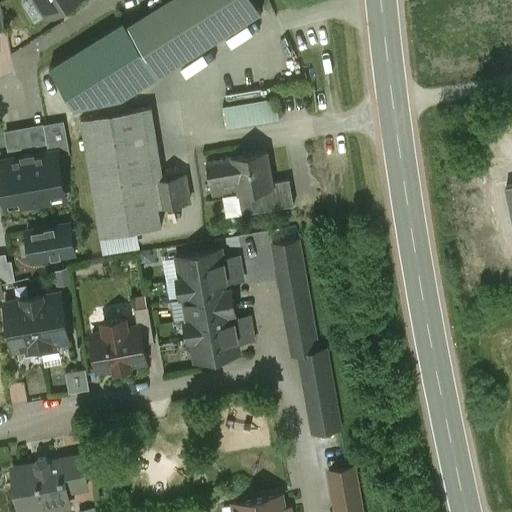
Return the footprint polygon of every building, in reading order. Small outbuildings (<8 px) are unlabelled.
[(38,0),(48,16),(73,0),(38,0)] [(255,0),(166,0),(127,25),(159,75),(262,11),(255,0)] [(124,21),(50,67),(75,107),(122,99),(142,86),(159,75),(127,25),(124,21)] [(281,96),(226,100),(227,123),(282,118),(281,96)] [(142,107),(82,117),(101,235),(161,225),(158,206),(154,179),(142,107)] [(57,150),(1,160),(9,207),(65,198),(57,150)] [(267,150),(233,156),(233,157),(207,161),(213,196),(239,192),(273,186),(272,181),(267,150)] [(185,173),(154,179),(158,206),(190,200),(185,173)] [(273,186),(239,192),(239,193),(249,191),(253,209),(242,211),(243,212),(295,204),(290,178),(272,181),(273,186)] [(69,222),(30,228),(34,259),(74,253),(69,222)] [(299,239),(272,244),(276,266),(303,261),(299,239)] [(221,249),(178,257),(181,277),(181,278),(241,267),(239,256),(223,259),(221,249)] [(303,261),(276,266),(280,287),(307,283),(303,261)] [(55,281),(73,282),(74,268),(55,267),(55,281)] [(241,267),(181,278),(181,277),(178,277),(181,295),(184,295),(185,298),(228,290),(228,289),(227,281),(243,278),(241,267)] [(307,283),(280,287),(284,310),(311,305),(307,283)] [(228,290),(185,298),(188,318),(232,310),(232,311),(235,310),(231,289),(228,289),(228,290)] [(60,291),(33,296),(43,352),(60,349),(59,341),(69,339),(60,291)] [(33,296),(5,300),(14,349),(24,347),(26,355),(43,352),(33,296)] [(148,305),(135,308),(138,325),(140,325),(140,327),(143,343),(154,341),(148,305)] [(311,305),(284,310),(288,332),(315,327),(311,305)] [(232,310),(188,318),(189,320),(186,321),(189,339),(192,339),(192,338),(252,327),(250,316),(233,319),(232,311),(232,310)] [(125,317),(103,321),(105,331),(94,333),(92,333),(93,336),(98,367),(99,369),(101,369),(114,366),(115,369),(131,366),(130,363),(144,361),(146,361),(145,359),(143,343),(140,327),(140,325),(138,325),(127,327),(125,317)] [(252,327),(192,338),(192,339),(196,359),(239,351),(237,341),(254,338),(252,327)] [(315,327),(288,332),(292,354),(319,349),(315,327)] [(86,368),(66,372),(70,391),(89,388),(86,368)] [(11,383),(15,402),(30,399),(26,380),(11,383)] [(60,459),(49,460),(45,456),(38,458),(35,463),(18,466),(25,505),(39,502),(42,505),(50,503),(52,500),(68,497),(67,490),(87,487),(81,454),(59,458),(60,459)] [(355,465),(329,470),(336,509),(362,504),(355,465)] [(281,494),(234,502),(235,511),(290,511),(290,506),(284,508),(281,494)]
